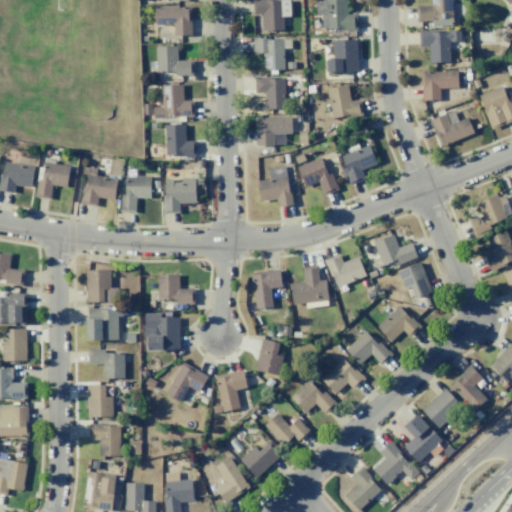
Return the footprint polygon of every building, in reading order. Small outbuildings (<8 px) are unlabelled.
[(251,0),(289,0),(289,16),(282,16),(282,30),(261,31),(261,14),(252,14),(251,0)] [(322,0),(345,0),(346,14),(356,14),(356,31),(338,31),(338,28),(321,29),(321,14),(316,14),(315,2),(322,1),(322,0)] [(429,0),(450,0),(452,25),(431,26),(431,21),(416,22),(415,5),(430,4),(429,0)] [(153,7),(190,6),(191,34),(173,35),(172,24),(154,25),(153,7)] [(418,30),(436,29),(436,32),(449,31),(449,30),(460,30),(460,41),(449,41),(450,62),(428,63),(428,46),(418,46),(418,30)] [(252,39),(290,38),(291,52),(283,53),(283,69),(262,70),(262,52),(253,52),(252,39)] [(331,40),(356,39),(357,71),(327,72),(326,58),(332,58),(331,40)] [(155,47),(176,46),(177,60),(192,60),(192,75),(174,76),(174,70),(156,71),(155,47)] [(420,71),(456,70),(457,87),(438,88),(439,100),(421,100),(420,71)] [(253,77),(272,76),(272,78),(284,78),(285,109),(263,110),(263,92),(254,93),(253,77)] [(161,84),(182,84),(182,100),(192,100),(192,116),(152,117),(152,106),(161,106),(161,84)] [(326,88),(346,84),(349,100),(358,99),(361,116),(347,118),(347,115),(332,118),(326,88)] [(478,95),(501,86),(504,94),(511,91),(511,120),(491,128),(478,95)] [(467,116),(473,132),(439,146),(429,119),(452,110),(456,121),(467,116)] [(254,117),(290,116),(291,134),(272,134),(273,145),(255,146),(254,117)] [(194,140),(195,156),(177,157),(177,154),(165,154),(164,124),(185,124),(185,140),(194,140)] [(368,144),(377,164),(361,170),(364,179),(349,185),(342,167),(345,166),(340,156),(368,144)] [(331,173),(337,189),(324,195),(318,181),(304,186),(296,166),(320,156),(327,174),(331,173)] [(33,166),(30,187),(14,185),(13,192),(0,190),(0,173),(2,173),(4,162),(33,166)] [(44,162),(69,165),(66,187),(51,185),(50,199),(33,196),(38,167),(43,168),(44,162)] [(83,166),(97,169),(96,175),(117,179),(113,199),(97,197),(95,206),(80,203),(84,174),(82,173),(83,166)] [(284,166),(288,188),(289,188),(292,204),(277,207),(275,198),(260,200),(257,181),(270,179),(268,168),(284,166)] [(125,176),(150,177),(149,198),(135,197),(135,212),(118,211),(119,193),(125,193),(125,176)] [(181,178),(194,178),(195,202),(179,203),(179,212),(163,213),(162,191),(165,191),(164,178),(173,178),(173,182),(181,182),(181,178)] [(504,195),(511,213),(505,216),(506,218),(489,225),(491,229),(474,236),(468,221),(482,215),(477,201),(496,193),(497,198),(504,195)] [(505,230),(511,246),(511,259),(506,262),(505,265),(491,271),(484,256),(492,253),(486,238),(505,230)] [(411,241),(417,256),(390,268),(388,262),(375,268),(372,259),(379,256),(373,242),(392,234),(398,247),(411,241)] [(358,255),(366,275),(337,287),(332,276),(330,277),(323,260),(338,253),(342,262),(358,255)] [(8,268),(23,270),(21,286),(0,283),(0,254),(9,255),(8,268)] [(397,270),(419,261),(431,291),(414,298),(410,287),(404,289),(397,270)] [(302,266),(317,265),(319,280),(325,279),(327,300),(292,304),(289,283),(304,282),(302,266)] [(511,297),(502,272),(511,268),(511,297)] [(84,270),(109,269),(110,287),(117,287),(117,302),(85,302),(84,270)] [(278,269),(281,287),(269,288),(272,306),(255,308),(251,273),(278,269)] [(157,275),(178,275),(178,288),(193,288),(193,303),(176,304),(175,299),(157,300),(157,275)] [(7,293),(26,293),(26,322),(0,322),(0,298),(7,298),(7,293)] [(376,325),(390,341),(402,329),(409,336),(420,325),(408,312),(406,314),(397,305),(376,325)] [(87,308),(116,307),(117,339),(86,340),(85,319),(87,319),(87,308)] [(144,312),(160,312),(160,317),(179,317),(179,349),(147,349),(147,337),(144,337),(144,312)] [(280,325),(292,326),(291,335),(280,335),(280,325)] [(0,361),(25,360),(25,328),(7,329),(8,340),(0,341),(0,361)] [(344,350),(358,365),(371,354),(377,361),(389,350),(376,337),(374,339),(366,330),(344,350)] [(125,333),(136,332),(136,341),(125,341),(125,333)] [(261,338),(279,342),(276,355),(286,357),(281,376),(254,370),(261,338)] [(511,341),(511,377),(506,383),(488,365),(511,341)] [(87,349),(87,364),(102,364),(102,378),(124,378),(123,352),(104,352),(104,348),(87,349)] [(320,378),(334,394),(346,382),(353,389),(364,378),(352,365),(350,367),(342,358),(320,378)] [(181,361),(207,376),(198,392),(188,386),(179,402),(163,393),(181,361)] [(470,364),(482,377),(473,385),(486,399),(473,411),(448,384),(470,364)] [(0,368),(12,368),(12,379),(10,379),(10,382),(25,382),(25,398),(0,398),(0,368)] [(214,376),(242,369),(246,387),(234,389),(238,407),(222,411),(214,376)] [(288,399),(302,415),(314,403),(325,415),(336,404),(320,386),(318,388),(310,379),(288,399)] [(86,385),(104,384),(104,396),(112,396),(112,416),(87,417),(86,385)] [(444,388),(457,402),(444,413),(450,419),(439,429),(421,410),(444,388)] [(0,406),(26,406),(27,436),(0,436),(0,406)] [(296,418),(308,430),(297,440),(292,435),(281,445),(263,425),(276,413),(288,426),(296,418)] [(416,413),(441,440),(417,462),(402,446),(413,437),(403,426),(416,413)] [(88,423),(107,423),(107,426),(119,426),(119,456),(97,456),(97,440),(88,440),(88,423)] [(390,441),(419,472),(410,480),(401,470),(386,484),(371,469),(384,457),(378,452),(390,441)] [(129,442),(139,442),(139,454),(129,454),(129,442)] [(239,459),(255,477),(277,456),(266,443),(258,450),(253,445),(239,459)] [(228,456),(249,487),(224,503),(214,487),(224,481),(214,466),(228,456)] [(0,457),(26,463),(21,490),(7,487),(5,495),(0,494),(0,457)] [(361,466),(373,478),(371,480),(380,490),(358,510),(344,495),(356,483),(350,476),(361,466)] [(86,471),(115,475),(110,510),(82,507),(86,471)] [(164,481),(191,478),(193,500),(178,501),(179,511),(164,511),(163,500),(166,499),(164,481)] [(154,501),(154,511),(138,511),(139,510),(124,510),(124,482),(142,482),(142,500),(154,501)]
